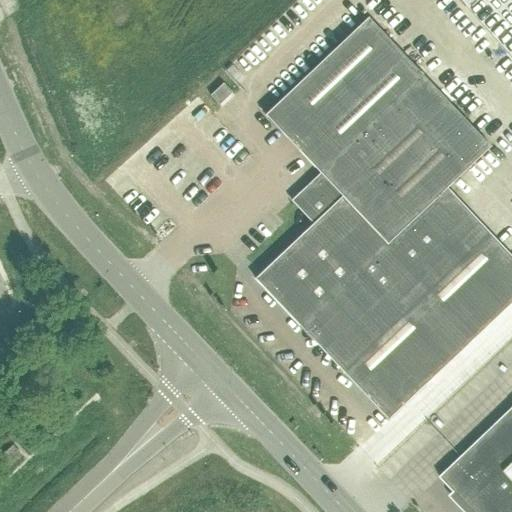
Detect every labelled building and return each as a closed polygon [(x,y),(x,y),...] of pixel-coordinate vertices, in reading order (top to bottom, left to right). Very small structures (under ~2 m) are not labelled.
[(74,0),(123,53),(150,29),(153,32),(187,0),(74,0)] [(343,373),(387,419),(416,392),(511,302),(511,258),(446,189),(489,147),(367,19),(264,116),(330,185),(315,199),(326,211),(255,279),(300,327),(318,332),(341,356),(343,373)] [(223,84),(210,96),(219,106),(232,94),(223,84)] [(511,511),(511,409),(440,478),(472,511),(511,511)] [(0,457),(0,475),(22,456),(13,446),(0,457)]
